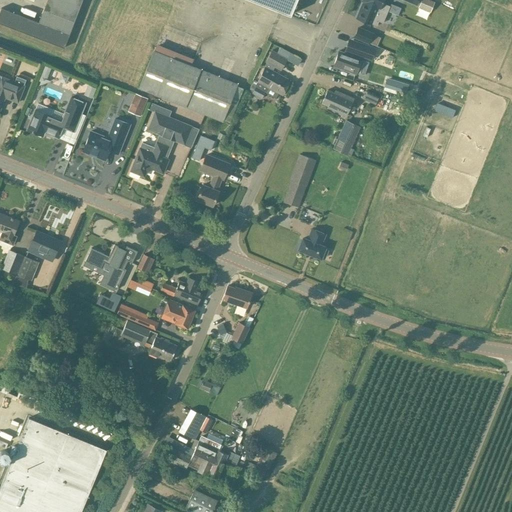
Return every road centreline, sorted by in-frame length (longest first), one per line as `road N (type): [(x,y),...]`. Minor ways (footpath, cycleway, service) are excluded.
road 1 (tertiary): [(511,351),(368,315),(226,255)]
road 2 (unclassified): [(117,511),(187,367),(226,255)]
road 3 (unclassified): [(226,255),(336,0)]
road 4 (tertiary): [(226,255),(0,161)]
road 5 (track): [(511,368),(453,511)]
